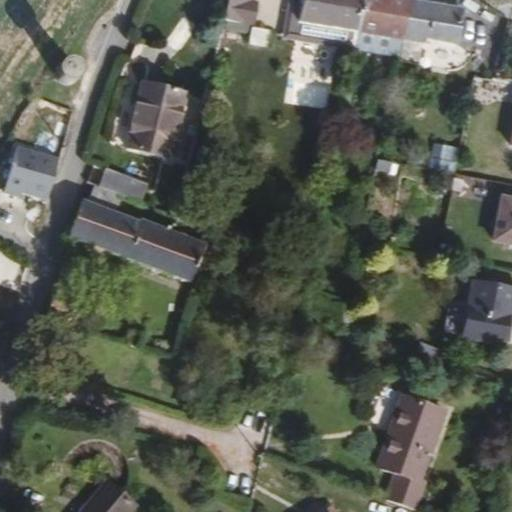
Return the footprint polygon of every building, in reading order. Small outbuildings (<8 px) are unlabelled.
[(243,0),(239,16),(268,21),(273,0),(243,0)] [(316,21),(320,0),(310,0),(305,27),(314,29),(316,21)] [(372,32),(378,0),(320,0),(316,21),(372,32)] [(416,39),(423,0),(378,0),(372,32),(416,39)] [(477,42),(484,8),(443,0),(423,0),(416,39),(449,46),(451,37),(477,42)] [(372,32),(316,21),(314,29),(371,38),(372,32)] [(371,38),(314,29),(313,35),(370,46),(371,38)] [(235,73),(239,60),(228,58),(224,71),(235,73)] [(79,70),(77,65),(73,61),(68,59),(62,59),(57,61),(53,65),(51,70),(51,76),(53,81),(57,85),(62,87),(68,87),(73,85),(77,81),(79,76),(79,70)] [(185,154),(204,87),(157,73),(139,140),(185,154)] [(292,103),(328,107),(330,85),(294,81),(292,103)] [(10,152),(0,196),(0,197),(44,207),(54,162),(10,152)] [(139,188),(145,174),(123,165),(116,179),(139,188)] [(215,249),(222,231),(157,208),(156,212),(136,205),(141,189),(139,188),(116,179),(112,177),(106,194),(99,192),(86,229),(198,274),(195,280),(213,286),(226,255),(215,249)] [(436,222),(438,191),(397,189),(396,220),(436,222)] [(511,242),(511,195),(501,193),(493,239),(511,242)] [(511,306),(511,283),(470,275),(460,330),(499,337),(505,305),(511,306)] [(103,326),(112,294),(68,281),(57,313),(103,326)] [(425,481),(453,411),(414,395),(401,428),(396,426),(380,466),(398,473),(388,497),(422,510),(431,484),(425,481)] [(136,511),(149,497),(121,471),(85,511),(136,511)]
